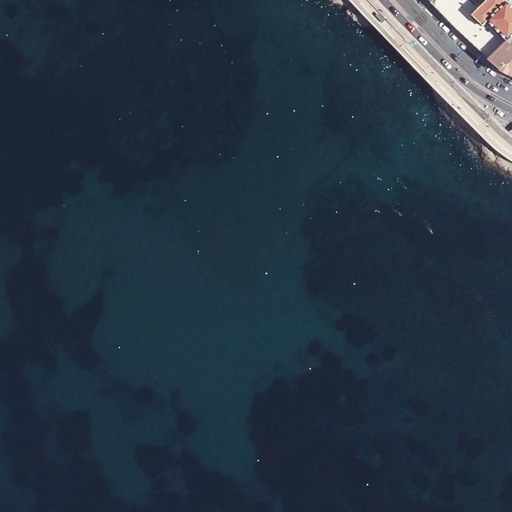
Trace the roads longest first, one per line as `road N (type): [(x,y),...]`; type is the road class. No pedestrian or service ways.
road 1 (secondary): [(383,0),(470,86),(511,110)]
road 2 (secondary): [(511,94),(479,75),(405,0)]
